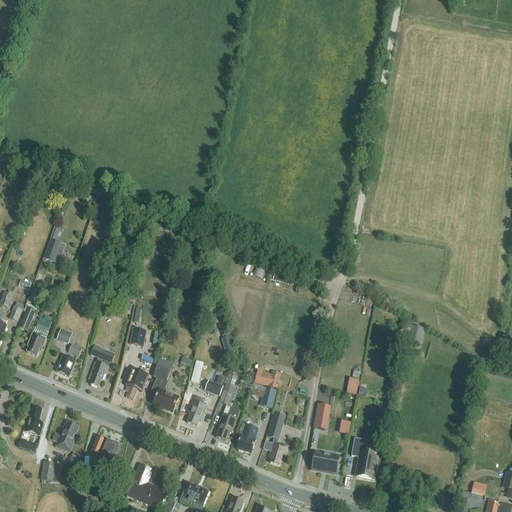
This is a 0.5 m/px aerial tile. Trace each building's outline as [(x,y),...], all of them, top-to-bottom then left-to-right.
[(54,263),(61,244),(51,240),(44,260),(54,263)] [(8,309),(12,311),(14,308),(15,308),(15,307),(9,304),(13,296),(12,296),(13,293),(8,291),(7,294),(5,293),(0,306),(8,309)] [(133,304),(120,300),(117,309),(130,313),(133,304)] [(14,308),(12,311),(9,320),(18,323),(23,312),(15,308),(14,308)] [(19,328),(27,332),(36,311),(27,308),(19,328)] [(407,346),(421,348),(424,329),(410,326),(407,346)] [(61,330),(56,340),(68,345),(72,335),(61,330)] [(130,345),(143,348),(146,333),(133,330),(130,345)] [(40,352),(46,339),(33,334),(27,346),(29,347),(26,352),(36,357),(39,351),(40,352)] [(231,337),(222,340),(226,354),(235,352),(231,337)] [(79,358),(82,350),(71,346),(68,354),(79,358)] [(112,364),(114,356),(100,351),(100,349),(94,347),(91,357),(98,359),(96,364),(95,364),(89,381),(92,382),(91,386),(98,389),(101,381),(103,382),(108,368),(102,366),(103,361),(112,364)] [(57,373),(68,377),(74,362),(63,358),(57,373)] [(183,358),(181,364),(190,368),(193,362),(183,358)] [(172,414),(178,399),(163,393),(167,383),(165,382),(172,365),(158,360),(153,378),(157,379),(150,395),(156,398),(153,405),(172,414)] [(236,375),(229,372),(219,403),(227,406),(229,401),(231,402),(236,388),(234,387),(238,375),(236,375)] [(258,372),(254,385),(256,386),(267,388),(277,390),(281,375),(272,372),(271,375),(258,372)] [(140,392),(144,381),(131,376),(124,393),(127,394),(125,398),(133,401),(137,391),(140,392)] [(219,377),(216,385),(208,382),(205,392),(220,398),(226,380),(219,377)] [(260,407),(272,410),(276,392),(264,389),(253,385),(251,392),(253,397),(262,399),(260,407)] [(201,422),(206,409),(203,407),(205,401),(196,397),(194,404),(192,403),(188,415),(191,416),(187,424),(197,428),(199,422),(201,422)] [(27,428),(26,434),(40,438),(41,435),(43,427),(44,425),(38,423),(42,410),(33,408),(28,426),(27,428)] [(232,433),(240,412),(231,409),(227,418),(222,416),(218,428),(220,429),(216,438),(226,442),(230,433),(232,433)] [(265,443),(263,450),(270,452),(268,459),(271,460),(270,464),(279,466),(282,456),(284,457),(286,449),(277,446),(278,441),(285,418),(274,414),(267,438),(274,440),(273,444),(272,445),(265,443)] [(313,429),(320,431),(322,419),(316,417),(313,429)] [(69,424),(67,427),(65,426),(61,436),(55,434),(52,442),(57,444),(55,448),(69,454),(77,435),(75,434),(77,428),(69,424)] [(237,450),(251,455),(255,441),(259,431),(242,425),(241,429),(240,429),(239,432),(239,434),(238,437),(241,437),(237,450)] [(115,461),(121,446),(106,440),(105,441),(97,438),(91,453),(99,457),(100,455),(115,461)] [(366,454),(368,442),(354,439),(351,457),(359,459),(356,478),(373,481),(377,456),(366,454)] [(336,475),(340,457),(315,452),(312,470),(336,475)] [(55,468),(55,465),(44,463),(41,481),(52,483),(53,479),(60,480),(61,469),(55,468)] [(161,511),(169,493),(147,484),(152,471),(140,466),(127,498),(161,511)] [(83,469),(82,484),(91,484),(92,469),(83,469)] [(201,511),(209,493),(188,484),(181,503),(189,506),(188,508),(192,510),(193,508),(201,511)] [(115,495),(103,493),(100,510),(112,511),(115,495)] [(240,511),(244,503),(233,499),(228,511),(240,511)] [(511,506),(498,503),(498,504),(488,502),(486,511),(511,511),(511,508),(511,506)]
